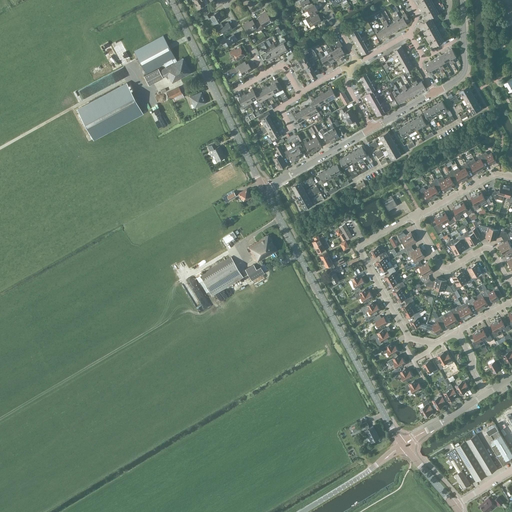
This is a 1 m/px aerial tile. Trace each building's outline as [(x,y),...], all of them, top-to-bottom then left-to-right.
[(198,8),(205,4),(202,0),(192,0),(194,4),(195,3),(198,8)] [(419,8),(431,2),(429,0),(420,0),(421,3),(417,5),(419,8)] [(511,0),(493,0),(494,2),(498,4),(498,12),(503,14),(503,18),(507,20),(511,20),(511,19),(511,0)] [(315,12),(318,11),(314,4),(313,5),(312,2),(311,3),(303,7),(301,8),(304,13),(308,11),(310,15),(315,12)] [(426,12),(434,7),(431,2),(419,8),(422,12),(425,10),(426,12)] [(426,20),(430,18),(437,13),(434,7),(426,12),(428,14),(424,16),(426,20)] [(213,24),(223,19),(218,10),(211,14),(210,12),(204,16),(205,18),(209,16),(213,24)] [(257,22),(261,28),(265,26),(263,24),(271,20),(266,12),(258,17),(260,21),(257,22)] [(316,14),(315,12),(310,15),(305,18),(305,19),(303,20),(305,25),(308,23),(310,27),(321,21),(317,14),(316,14)] [(393,14),(394,15),(401,27),(406,24),(405,22),(409,20),(405,13),(401,15),(402,16),(399,18),(398,17),(399,16),(396,12),(393,14)] [(396,30),(401,27),(394,15),(393,16),(395,20),(392,22),(396,30)] [(425,28),(433,24),(430,18),(426,20),(418,24),(420,28),(424,26),(425,28)] [(261,28),(257,22),(255,24),(252,20),(244,25),(248,33),(256,29),(257,31),(261,28)] [(396,30),(392,22),(388,24),(386,20),(384,21),(391,33),(396,30)] [(385,36),(391,33),(384,21),(382,22),(384,27),(381,29),(385,36)] [(223,33),(232,29),(230,25),(228,22),(224,24),(222,25),(221,23),(214,27),(217,31),(220,29),(223,33)] [(425,36),(436,29),(433,24),(425,28),(426,30),(423,32),(425,36)] [(385,36),(381,29),(378,30),(375,26),(373,28),(376,32),(380,39),(385,36)] [(352,38),(359,34),(357,31),(361,28),(360,27),(356,29),(349,33),(352,38)] [(432,40),(439,35),(436,29),(425,36),(427,39),(430,37),(432,40)] [(229,45),(237,40),(234,34),(226,38),(225,36),(219,39),(222,44),(227,42),(229,45)] [(355,44),(366,37),(365,35),(361,38),(359,34),(352,38),(355,44)] [(439,35),(432,40),(433,42),(430,44),(432,47),(443,41),(439,35)] [(163,36),(134,51),(139,60),(146,74),(164,64),(166,67),(177,61),(168,45),(168,44),(163,36)] [(358,49),(365,45),(363,41),(367,39),(366,37),(355,44),(358,49)] [(278,45),(282,52),(285,51),(286,52),(289,51),(286,46),(288,45),(285,39),(280,42),(281,43),(278,45)] [(335,49),(342,60),(344,59),(342,56),(345,55),(341,47),(342,46),(338,39),(334,41),(338,48),(335,49)] [(282,52),(278,45),(275,47),(273,43),(271,44),(279,57),(281,56),(280,54),(282,52)] [(276,58),(279,57),(271,44),(269,45),(271,49),(268,51),(272,58),(275,56),(276,58)] [(365,45),(358,49),(361,54),(368,50),(372,47),(371,46),(367,48),(365,45)] [(102,50),(113,69),(119,65),(108,46),(102,50)] [(392,58),(403,51),(400,46),(393,50),(395,54),(391,56),(392,58)] [(234,60),(237,60),(243,57),(242,57),(245,55),(240,47),(235,49),(229,51),(231,55),(234,54),(235,56),(233,59),(234,60)] [(342,60),(335,49),(333,51),(330,47),(328,48),(335,60),(338,59),(339,62),(342,60)] [(333,62),(335,60),(328,48),(326,50),(328,54),(325,55),(332,66),(334,64),(333,62)] [(446,52),(453,63),(455,62),(452,58),(456,56),(452,49),(446,52)] [(120,61),(128,57),(125,50),(116,54),(120,61)] [(270,59),(272,58),(268,51),(266,52),(265,51),(260,54),(263,59),(266,58),(269,63),(271,61),(270,59)] [(296,65),(307,59),(309,58),(308,55),(309,54),(307,51),(303,54),(303,55),(296,59),(297,62),(294,63),(296,65)] [(399,61),(406,56),(403,51),(392,58),(393,59),(397,57),(399,61)] [(451,64),(453,63),(446,52),(441,55),(445,62),(449,60),(451,64)] [(332,66),(325,55),(323,57),(321,53),(318,54),(320,58),(325,66),(328,65),(329,67),(332,66)] [(442,64),(445,62),(441,55),(436,58),(442,69),(444,68),(442,64)] [(398,68),(409,62),(406,56),(399,61),(401,64),(397,66),(398,68)] [(166,67),(161,70),(165,77),(167,76),(169,79),(170,79),(172,83),(191,73),(183,58),(177,61),(166,67)] [(440,70),(442,69),(436,58),(430,61),(435,68),(438,67),(440,70)] [(301,69),(313,62),(312,59),(308,62),(307,59),(296,65),(297,68),(300,66),(301,69)] [(431,70),(435,68),(430,61),(425,64),(429,72),(431,75),(433,74),(431,70)] [(243,74),(252,69),(248,63),(244,65),(243,62),(234,67),(236,71),(240,69),(243,74)] [(301,75),(313,69),(311,66),(315,64),(313,62),(301,69),(303,71),(300,73),(301,75)] [(398,68),(399,70),(403,68),(405,71),(413,67),(409,62),(398,68)] [(120,66),(113,69),(117,77),(123,74),(120,66)] [(149,73),(144,76),(149,85),(164,77),(165,77),(161,70),(159,68),(149,73)] [(313,69),(301,75),(303,78),(305,76),(307,79),(316,74),(319,72),(318,69),(314,71),(313,69)] [(361,82),(369,78),(367,75),(371,72),(370,70),(366,73),(365,73),(358,77),(361,82)] [(364,88),(376,81),(375,79),(371,81),(369,78),(361,82),(364,88)] [(413,80),(419,91),(425,88),(420,81),(417,82),(415,78),(413,80)] [(270,85),(274,93),(277,91),(277,92),(282,89),(276,79),(271,82),(272,84),(270,85)] [(398,79),(393,82),(397,88),(401,85),(398,79)] [(414,94),(419,91),(413,80),(411,81),(414,85),(410,87),(414,94)] [(372,90),(372,91),(375,89),(373,85),(377,83),(376,81),(364,88),(367,93),(372,90)] [(127,83),(77,110),(93,139),(143,113),(127,83)] [(414,94),(410,87),(407,88),(404,84),(402,86),(409,97),(414,94)] [(274,93),(270,85),(267,87),(266,85),(264,86),(271,99),(274,98),(271,94),(274,93)] [(471,90),(470,90),(469,87),(470,87),(469,85),(460,90),(461,93),(459,95),(460,97),(462,95),(471,90)] [(269,100),(271,99),(264,86),(261,87),(262,89),(260,91),(264,98),(267,97),(269,100)] [(404,100),(409,97),(402,86),(401,87),(403,91),(400,93),(404,100)] [(174,102),(184,97),(182,93),(179,87),(166,93),(170,99),(172,98),(174,102)] [(338,94),(336,92),(335,89),(332,90),(330,87),(328,88),(329,90),(326,91),(330,99),(333,97),(334,98),(339,95),(338,94)] [(259,101),(254,91),(252,88),(250,90),(251,91),(248,93),(252,100),(255,98),(257,102),(259,101)] [(264,98),(260,91),(257,92),(256,90),(254,91),(259,101),(261,105),(264,103),(262,100),(264,98)] [(374,94),(372,91),(372,90),(367,93),(365,94),(368,100),(379,93),(378,92),(374,94)] [(404,100),(400,93),(396,95),(394,90),(392,92),(394,96),(398,103),(404,100)] [(473,95),(473,94),(472,92),(472,91),(471,90),(470,90),(471,90),(462,95),(465,99),(473,95)] [(330,99),(326,91),(324,93),(322,91),(320,92),(328,105),(330,104),(328,100),(330,99)] [(194,108),(206,103),(201,92),(190,97),(194,108)] [(325,107),(328,105),(320,92),(318,94),(319,96),(316,97),(320,104),(323,103),(325,107)] [(252,100),(248,93),(245,94),(244,93),(242,94),(249,107),(252,105),(249,102),(252,100)] [(371,105),(378,101),(376,97),(380,95),(379,93),(368,100),(371,105)] [(247,108),(249,107),(242,94),(240,95),(241,97),(238,98),(242,106),(245,104),(247,108)] [(476,99),(474,96),(475,96),(474,94),(473,94),(473,95),(465,99),(467,104),(476,99)] [(320,104),(316,97),(314,99),(313,97),(310,98),(312,102),(312,101),(317,111),(318,111),(320,110),(318,106),(320,104)] [(478,104),(478,103),(477,101),(477,100),(476,98),(476,99),(467,104),(469,106),(466,108),(467,110),(470,108),(478,104)] [(320,115),(318,111),(317,111),(312,101),(312,102),(310,103),(311,105),(308,106),(312,114),(315,112),(317,116),(318,116),(320,115)] [(374,110),(385,104),(384,102),(380,104),(378,101),(371,105),(374,110)] [(438,104),(442,112),(445,110),(446,113),(449,111),(448,109),(447,109),(442,101),(439,103),(439,102),(437,103),(437,104),(438,104)] [(478,104),(470,108),(471,111),(468,113),(469,115),(470,114),(471,116),(478,112),(477,110),(481,108),(479,105),(480,105),(479,103),(478,103),(478,104)] [(385,104),(374,110),(377,115),(384,111),(382,108),(386,106),(385,104)] [(443,114),(442,112),(438,104),(437,104),(435,105),(434,105),(433,105),(433,106),(438,114),(440,113),(441,115),(443,114)] [(312,114),(308,106),(305,108),(304,106),(302,107),(310,121),(310,120),(312,119),(310,115),(312,114)] [(342,119),(352,113),(349,108),(347,109),(345,106),(339,109),(342,115),(341,116),(342,119)] [(439,116),(438,114),(433,106),(430,108),(430,107),(428,108),(428,109),(429,109),(433,117),(436,116),(437,117),(439,116)] [(307,122),(310,121),(302,107),(300,109),(301,110),(298,112),(302,119),(305,118),(307,122)] [(435,120),(433,117),(429,109),(428,109),(426,111),(425,110),(424,111),(430,122),(435,120)] [(302,119),(298,112),(296,113),(295,112),(292,113),(297,122),(300,126),(302,125),(300,121),(302,119)] [(352,113),(342,119),(344,121),(346,120),(348,123),(349,122),(351,126),(352,127),(353,127),(353,126),(354,125),(353,125),(359,121),(354,112),(352,113)] [(263,124),(270,120),(269,117),(271,116),(269,113),(264,116),(263,114),(258,117),(261,122),(262,121),(263,124)] [(417,118),(422,126),(424,125),(426,128),(430,125),(427,121),(425,122),(422,115),(418,117),(417,117),(417,118)] [(418,129),(422,126),(417,118),(414,120),(414,119),(412,120),(412,121),(413,120),(418,129)] [(262,131),(275,123),(274,121),(272,122),(270,120),(263,124),(265,126),(261,129),(262,131)] [(419,132),(418,129),(413,120),(412,121),(410,122),(409,121),(408,122),(408,123),(413,131),(415,130),(417,133),(419,132)] [(269,134),(276,129),(275,127),(276,126),(275,123),(262,131),(263,133),(267,131),(269,134)] [(296,131),(301,128),(297,123),(292,126),(296,131)] [(409,134),(413,131),(408,123),(405,125),(405,124),(403,125),(403,126),(404,126),(409,134)] [(327,131),(332,140),(338,136),(332,125),(329,126),(331,129),(327,131)] [(408,134),(409,134),(404,126),(403,126),(401,127),(400,126),(399,127),(402,133),(401,134),(401,135),(402,136),(403,137),(404,136),(406,135),(408,138),(410,137),(408,134)] [(276,129),(269,134),(270,136),(269,137),(272,142),(277,139),(276,136),(281,133),(279,131),(278,132),(276,129)] [(332,140),(327,131),(324,132),(323,130),(320,131),(322,134),(321,134),(327,143),(332,140)] [(382,140),(390,135),(389,133),(390,132),(389,131),(380,136),(381,138),(378,140),(380,142),(382,140)] [(385,145),(393,140),(392,137),(391,135),(390,135),(382,140),(384,143),(382,144),(383,146),(385,145)] [(310,140),(315,149),(321,146),(316,137),(310,140)] [(315,149),(310,140),(307,142),(306,139),(303,141),(304,144),(309,153),(315,149)] [(387,149),(396,144),(394,142),(395,141),(394,139),(393,140),(385,145),(386,147),(384,149),(385,151),(388,149),(387,149)] [(291,148),(293,151),(297,158),(302,155),(300,151),(303,149),(297,140),(294,142),(295,146),(291,148)] [(217,147),(214,142),(207,146),(210,151),(211,151),(215,158),(213,159),(212,160),(214,163),(215,163),(217,162),(218,161),(225,157),(219,146),(217,147)] [(390,154),(398,149),(397,146),(398,146),(396,144),(387,149),(388,149),(390,154)] [(273,159),(279,169),(286,165),(281,156),(284,154),(278,145),(276,147),(280,155),(273,159)] [(362,157),(365,156),(367,159),(370,157),(368,154),(367,154),(362,147),(359,148),(357,149),(362,157)] [(297,158),(293,151),(291,148),(288,150),(283,152),(287,158),(289,157),(292,161),(297,158)] [(398,149),(390,154),(392,157),(390,159),(392,161),(397,158),(396,156),(401,154),(399,151),(400,150),(399,148),(398,149)] [(362,157),(357,149),(355,151),(354,150),(352,151),(353,152),(358,160),(360,158),(362,161),(364,160),(362,157)] [(358,160),(353,152),(350,153),(348,154),(353,163),(353,162),(356,161),(357,162),(358,161),(358,160)] [(482,154),(485,160),(488,158),(491,165),(494,163),(494,164),(497,163),(496,159),(495,159),(492,153),(489,155),(486,152),(482,154)] [(353,162),(353,163),(348,154),(346,156),(345,155),(344,156),(344,157),(349,165),(350,165),(351,164),(353,166),(355,165),(353,162)] [(482,161),(485,160),(482,154),(478,157),(479,160),(476,162),(481,172),(482,172),(481,171),(484,169),(483,169),(486,168),(482,161)] [(350,165),(349,165),(344,157),(341,158),(339,159),(344,168),(347,166),(349,168),(351,167),(350,165)] [(481,172),(476,162),(474,159),(470,161),(469,159),(465,161),(466,163),(469,168),(472,167),(476,173),(478,172),(481,171),(481,172)] [(467,170),(469,168),(466,163),(462,165),(463,169),(460,171),(466,180),(468,178),(470,176),(467,170)] [(337,175),(337,174),(342,172),(337,164),(334,165),(332,166),(337,175)] [(443,172),(445,171),(446,173),(450,171),(447,165),(441,168),(443,172)] [(337,174),(337,175),(332,166),(330,168),(329,167),(327,168),(328,169),(333,177),(335,176),(337,178),(339,177),(337,174)] [(466,180),(460,171),(459,167),(454,170),(453,169),(450,171),(451,172),(454,177),(457,176),(460,182),(463,181),(466,180)] [(333,177),(328,169),(325,170),(323,171),(324,171),(328,179),(331,178),(332,181),(334,180),(333,177)] [(328,179),(324,171),(321,173),(320,172),(319,173),(322,178),(321,179),(321,180),(322,182),(323,182),(324,182),(326,180),(328,184),(330,182),(328,179)] [(451,179),(454,177),(451,172),(447,174),(448,178),(445,179),(450,189),(451,189),(450,189),(453,187),(452,187),(455,185),(451,179)] [(450,189),(445,179),(443,176),(438,179),(438,178),(435,180),(435,181),(438,186),(441,185),(445,191),(447,190),(450,189)] [(294,191),(303,186),(305,185),(303,183),(302,182),(303,182),(301,180),(292,186),(293,189),(294,191)] [(436,188),(438,186),(435,181),(431,183),(432,187),(429,188),(435,198),(437,196),(437,195),(439,194),(436,188)] [(503,200),(504,196),(507,185),(507,186),(504,185),(504,186),(501,185),(499,192),(495,191),(492,193),(496,199),(497,198),(503,200)] [(296,195),(297,195),(305,190),(303,186),(294,191),(296,193),(295,194),(296,195)] [(435,198),(429,188),(426,190),(424,187),(420,189),(423,195),(426,193),(429,200),(432,198),(432,199),(435,198)] [(247,192),(246,189),(238,193),(241,198),(240,199),(242,202),(247,200),(246,199),(251,197),(248,191),(247,192)] [(299,200),(299,199),(308,195),(307,193),(309,191),(307,189),(305,190),(297,195),(299,198),(298,198),(299,200)] [(227,196),(229,200),(236,196),(234,192),(227,196)] [(475,193),(481,203),(482,206),(484,206),(488,204),(491,203),(487,196),(485,198),(481,192),(479,193),(478,193),(476,193),(475,193)] [(478,205),(481,203),(475,193),(475,194),(473,195),(473,196),(471,197),(475,204),(472,205),(475,211),(479,208),(478,205)] [(310,199),(309,197),(311,196),(310,194),(308,195),(299,199),(301,202),(300,203),(301,205),(302,204),(310,199)] [(389,210),(397,205),(392,197),(384,202),(389,210)] [(310,199),(302,204),(304,207),(303,207),(304,209),(309,206),(310,207),(311,207),(313,206),(313,205),(312,204),(313,204),(311,201),(314,199),(313,198),(310,199)] [(457,204),(463,213),(466,212),(468,214),(473,212),(469,207),(467,208),(463,202),(461,203),(460,203),(458,204),(457,203),(457,204)] [(460,215),(463,213),(457,204),(455,206),(453,208),(456,214),(454,215),(457,221),(461,219),(460,215)] [(454,222),(451,217),(449,218),(445,212),(442,213),(440,214),(439,214),(445,224),(448,222),(450,225),(454,222)] [(442,225),(445,224),(439,214),(437,216),(435,218),(438,224),(434,227),(438,233),(442,230),(443,229),(442,225)] [(491,239),(494,228),(481,225),(476,227),(479,233),(482,231),(487,232),(486,236),(488,237),(488,238),(491,239),(490,239),(491,239)] [(477,234),(479,233),(476,227),(472,230),(473,233),(470,234),(476,244),(478,242),(478,241),(480,240),(477,234)] [(503,239),(509,236),(506,232),(494,228),(491,239),(494,239),(496,239),(497,235),(502,236),(503,239)] [(233,241),(235,240),(234,238),(236,236),(233,231),(222,237),(226,243),(232,239),(233,241)] [(476,244),(470,234),(469,231),(468,232),(468,231),(467,231),(464,233),(465,234),(461,236),(464,241),(467,240),(470,246),(473,244),(473,245),(476,244)] [(403,243),(415,236),(414,236),(413,234),(412,234),(411,232),(405,235),(404,233),(398,236),(400,239),(403,243)] [(268,235),(249,247),(251,251),(257,262),(277,250),(268,235)] [(313,241),(316,246),(323,243),(327,241),(324,235),(320,238),(313,241)] [(415,236),(403,243),(405,248),(404,248),(406,251),(412,248),(411,245),(416,242),(415,239),(416,239),(415,236)] [(462,243),(464,241),(461,236),(458,237),(460,240),(455,243),(461,252),(463,250),(465,249),(462,243)] [(501,251),(511,244),(511,241),(509,236),(503,239),(505,242),(499,245),(500,247),(500,248),(501,250),(501,251)] [(346,240),(340,243),(343,250),(349,247),(346,240)] [(461,252),(455,243),(452,244),(450,241),(446,243),(449,250),(452,248),(455,254),(458,253),(461,252)] [(323,243),(316,246),(319,252),(325,249),(325,248),(330,246),(329,244),(324,246),(323,243)] [(511,254),(511,244),(501,251),(503,253),(505,255),(510,252),(511,254)] [(380,256),(387,253),(385,250),(384,250),(384,249),(380,250),(378,247),(369,252),(371,255),(370,255),(372,257),(379,253),(380,256)] [(413,256),(413,257),(414,256),(423,251),(421,249),(419,247),(414,250),(412,248),(406,251),(408,256),(411,257),(413,256)] [(415,266),(421,263),(419,260),(425,257),(425,256),(424,254),(423,251),(414,256),(413,257),(412,259),(414,260),(413,261),(415,266)] [(323,261),(332,257),(331,253),(329,254),(328,252),(320,255),(323,261)] [(378,267),(387,262),(390,260),(388,257),(389,256),(387,253),(380,256),(382,259),(375,263),(376,265),(377,265),(378,267)] [(231,257),(200,275),(212,295),(243,277),(231,257)] [(332,257),(323,261),(326,267),(330,265),(331,268),(335,266),(333,263),(331,259),(333,259),(332,257)] [(389,271),(394,268),(393,265),(390,267),(387,262),(378,267),(380,270),(379,270),(380,272),(387,268),(389,271)] [(422,272),(432,266),(430,264),(429,264),(428,262),(422,265),(421,263),(415,266),(414,266),(416,269),(419,267),(422,272)] [(477,274),(479,277),(486,273),(485,271),(487,270),(485,266),(483,267),(480,269),(477,263),(475,264),(472,265),(472,264),(477,274)] [(479,277),(477,274),(472,264),(472,265),(470,267),(467,268),(471,274),(468,276),(471,281),(474,279),(475,280),(476,280),(477,279),(478,278),(478,277),(479,277)] [(256,268),(255,265),(248,269),(246,270),(251,280),(264,272),(261,266),(256,268)] [(333,274),(330,275),(334,282),(339,280),(339,281),(343,280),(340,274),(337,275),(336,273),(343,269),(341,266),(331,271),(333,274)] [(424,281),(429,278),(428,275),(433,272),(432,269),(433,269),(432,266),(422,272),(423,274),(421,276),(422,278),(421,278),(423,281),(423,280),(424,281)] [(387,282),(396,277),(393,273),(396,271),(394,268),(389,271),(390,274),(383,278),(385,280),(387,282)] [(471,281),(468,276),(465,277),(462,271),(460,273),(460,272),(457,273),(462,283),(464,285),(468,283),(469,284),(472,282),(471,281)] [(462,283),(457,273),(455,275),(455,276),(452,277),(456,283),(453,284),(456,290),(460,287),(464,285),(462,283)] [(357,275),(352,278),(352,279),(349,281),(353,289),(356,287),(356,288),(365,283),(362,278),(361,279),(360,277),(359,278),(357,275)] [(397,286),(404,282),(402,280),(401,280),(400,279),(397,280),(396,277),(387,282),(388,285),(387,285),(389,287),(396,283),(397,286)] [(439,289),(442,278),(439,278),(436,278),(435,282),(431,281),(429,278),(424,281),(425,283),(425,284),(426,285),(439,289)] [(456,290),(453,284),(450,286),(446,285),(447,281),(445,280),(445,279),(442,278),(439,289),(452,292),(456,290)] [(395,297),(404,292),(403,290),(405,287),(405,286),(405,285),(404,282),(397,286),(399,289),(392,293),(393,295),(394,295),(395,297)] [(367,292),(365,289),(355,295),(357,299),(362,298),(364,302),(373,297),(370,292),(369,293),(368,291),(367,292)] [(497,296),(494,290),(491,292),(488,289),(487,290),(486,289),(483,291),(484,291),(487,297),(490,295),(494,303),(496,301),(496,300),(499,299),(497,296)] [(484,298),(487,297),(484,291),(477,296),(478,299),(483,308),(486,306),(486,307),(489,306),(484,298)] [(406,301),(411,298),(410,295),(407,297),(404,292),(395,297),(397,300),(396,300),(397,303),(404,298),(406,301)] [(404,312),(413,307),(410,303),(414,300),(412,297),(411,298),(406,301),(407,304),(400,308),(402,310),(404,312)] [(483,308),(478,299),(475,301),(475,300),(473,298),(469,300),(472,305),(475,304),(479,311),(481,310),(481,309),(483,308)] [(469,300),(469,299),(466,301),(467,302),(462,305),(463,307),(468,316),(471,315),(474,314),(469,307),(472,305),(469,300)] [(374,305),(373,302),(361,309),(364,314),(366,312),(369,311),(372,315),(380,310),(378,305),(377,306),(376,304),(374,305)] [(468,316),(463,307),(462,305),(459,306),(458,306),(454,308),(454,309),(457,314),(460,312),(464,320),(466,318),(468,316)] [(415,316),(420,313),(421,313),(419,310),(418,310),(418,309),(414,310),(413,307),(404,312),(405,315),(406,318),(413,313),(415,316)] [(454,309),(454,308),(451,309),(451,310),(447,313),(448,316),(453,325),(456,323),(456,324),(459,323),(454,316),(457,314),(454,309)] [(420,313),(415,316),(416,319),(409,323),(410,325),(411,325),(413,328),(417,325),(418,327),(426,329),(427,324),(421,323),(424,320),(422,317),(420,313)] [(453,325),(448,316),(447,313),(439,317),(442,323),(445,321),(449,328),(451,327),(451,326),(453,325)] [(382,318),(380,315),(374,319),(379,328),(388,323),(385,318),(384,319),(383,317),(382,318)] [(439,324),(442,323),(439,317),(435,319),(436,323),(433,325),(427,323),(427,324),(426,329),(432,331),(435,329),(438,334),(441,332),(444,331),(439,324)] [(495,320),(501,330),(504,328),(506,331),(507,330),(508,331),(511,329),(507,323),(504,325),(501,318),(498,320),(498,319),(495,320)] [(501,330),(495,320),(493,322),(493,323),(491,324),(494,330),(492,332),(495,337),(499,335),(498,332),(501,330)] [(385,332),(383,329),(374,335),(376,339),(376,340),(378,344),(379,344),(391,337),(388,333),(387,333),(386,331),(385,332)] [(477,331),(483,340),(485,339),(488,341),(489,341),(490,341),(493,340),(489,333),(486,335),(483,329),(480,330),(477,331)] [(483,340),(477,331),(477,330),(477,331),(475,332),(475,333),(473,334),(476,341),(472,343),(475,349),(481,345),(480,342),(483,340)] [(393,346),(391,343),(381,349),(384,353),(388,352),(390,356),(399,351),(396,347),(395,347),(394,345),(393,346)] [(511,349),(510,347),(506,350),(507,353),(503,355),(508,364),(511,361),(511,360),(511,349)] [(442,353),(437,356),(442,365),(446,362),(449,365),(453,362),(448,353),(445,355),(444,353),(443,354),(442,353)] [(400,358),(398,355),(388,361),(391,366),(395,364),(397,368),(406,363),(403,359),(402,359),(401,357),(400,358)] [(497,356),(494,358),(487,362),(494,373),(498,370),(498,369),(500,368),(499,367),(502,365),(497,356)] [(428,361),(423,364),(428,373),(432,371),(434,373),(439,370),(434,361),(431,363),(430,361),(428,362),(428,361)] [(407,371),(406,368),(399,372),(405,381),(413,377),(411,372),(410,372),(409,371),(407,371)] [(404,386),(407,391),(408,390),(410,394),(413,393),(414,394),(422,389),(420,384),(419,384),(418,383),(416,383),(415,380),(404,386)] [(462,382),(455,386),(460,394),(465,392),(464,391),(466,390),(465,388),(468,387),(465,381),(462,383),(462,382)] [(448,391),(444,393),(449,402),(455,398),(454,396),(457,394),(451,384),(446,386),(448,391)] [(432,401),(437,409),(442,407),(441,406),(443,404),(442,403),(445,402),(442,395),(432,401)] [(420,409),(425,417),(429,415),(429,414),(431,412),(430,411),(433,409),(427,399),(422,402),(424,406),(420,409)] [(369,428),(368,426),(369,425),(367,421),(359,425),(361,429),(365,427),(366,429),(372,441),(379,437),(373,425),(369,428)] [(495,424),(486,430),(489,434),(490,434),(498,429),(498,428),(495,424)] [(498,429),(490,434),(494,439),(495,441),(496,444),(492,446),(503,465),(511,460),(510,457),(511,455),(511,451),(511,450),(498,429)] [(455,447),(470,472),(475,481),(497,468),(476,434),(455,447)] [(465,475),(470,472),(455,447),(445,453),(447,455),(450,461),(453,459),(461,470),(454,474),(458,480),(459,480),(463,487),(470,483),(465,475)] [(499,505),(502,502),(498,497),(494,500),(492,502),(488,497),(485,500),(486,501),(481,506),(479,505),(485,511),(486,511),(495,505),(494,504),(496,503),(499,505)]
